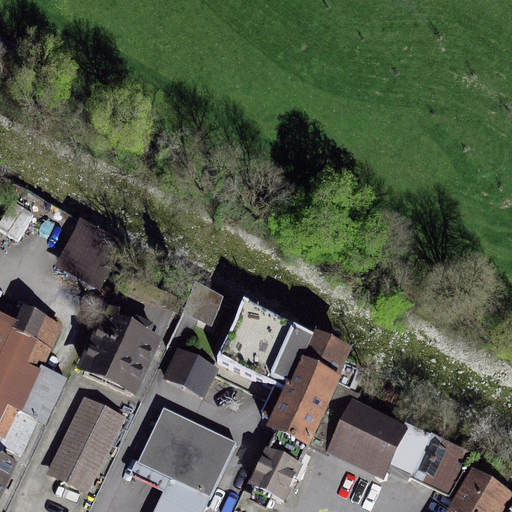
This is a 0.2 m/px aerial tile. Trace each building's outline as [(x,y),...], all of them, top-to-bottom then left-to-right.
[(80,227),(57,270),(106,297),(129,253),(80,227)] [(190,288),(178,315),(210,330),(223,303),(190,288)] [(104,309),(76,368),(137,397),(165,338),(104,309)] [(19,412),(56,334),(12,313),(6,324),(0,320),(0,438),(1,439),(5,441),(19,412)] [(261,422),(274,429),(270,436),(278,440),(310,456),(344,389),(340,387),(348,372),(240,317),(215,366),(274,397),(261,422)] [(217,372),(177,353),(164,380),(203,399),(217,372)] [(85,402),(48,473),(88,494),(125,423),(85,402)] [(330,446),(449,500),(466,463),(347,409),(330,446)] [(0,457),(24,468),(45,424),(19,412),(5,441),(1,439),(0,440),(0,457)] [(165,412),(133,481),(162,494),(153,511),(204,511),(235,445),(165,412)] [(280,511),(310,456),(278,440),(248,497),(277,511),(280,511)] [(0,502),(9,507),(25,469),(24,468),(0,457),(0,502)] [(511,499),(475,477),(452,511),(507,511),(511,505),(511,499)]
